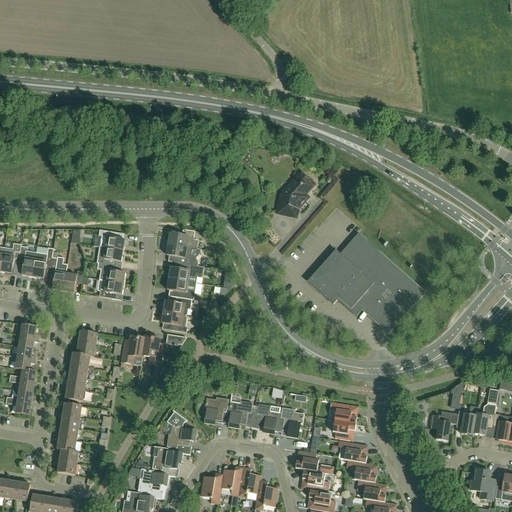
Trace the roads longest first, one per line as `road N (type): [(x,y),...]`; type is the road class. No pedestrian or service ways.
road 1 (primary): [(334,136),(204,103),(0,82)]
road 2 (tertiary): [(146,210),(192,210),(231,229),(268,307),(303,350),(330,365),(379,372)]
road 3 (unclassified): [(282,95),(0,61)]
road 4 (unclassified): [(511,161),(458,134),(282,95)]
road 5 (primary): [(334,136),(510,262)]
road 6 (primary): [(511,236),(435,181),(334,136)]
road 7 (residential): [(172,511),(226,445),(278,461),(290,511)]
road 8 (residential): [(61,316),(139,316),(146,210)]
road 9 (tertiary): [(510,262),(440,348),(408,370)]
road 10 (residential): [(420,511),(380,420),(379,372)]
road 11 (tertiary): [(0,210),(146,210)]
road 12 (tertiary): [(408,370),(456,355),(511,293)]
road 13 (residential): [(41,440),(61,316)]
